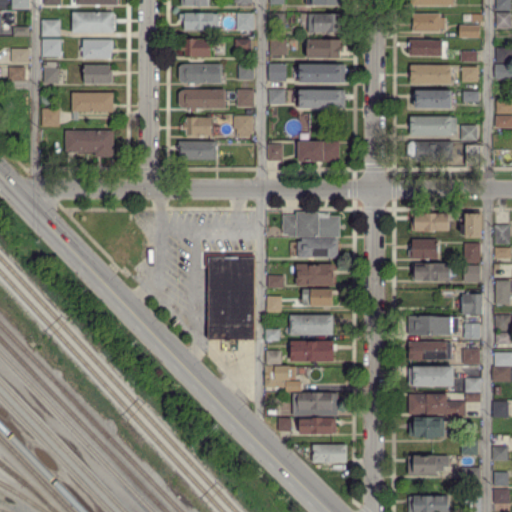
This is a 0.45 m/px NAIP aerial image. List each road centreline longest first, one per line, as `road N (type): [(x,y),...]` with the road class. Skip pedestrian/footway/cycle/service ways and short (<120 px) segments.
road 1 (residential): [(374,0),(368,511)]
road 2 (residential): [(11,187),(511,188)]
road 3 (secondary): [(329,511),(0,175)]
road 4 (residential): [(148,188),(148,0)]
